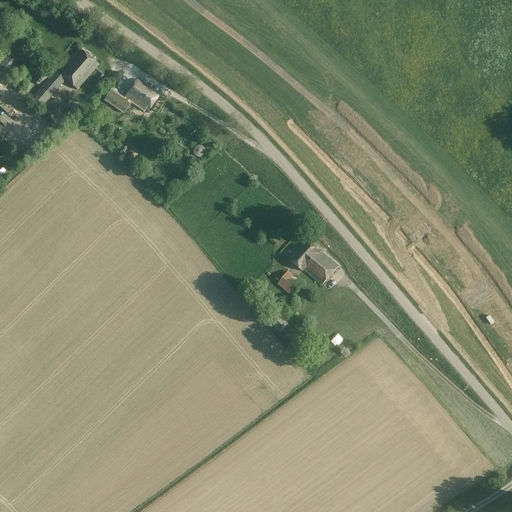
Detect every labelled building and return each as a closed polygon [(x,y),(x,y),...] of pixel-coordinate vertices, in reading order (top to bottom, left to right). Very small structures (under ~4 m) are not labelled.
[(28,49),(17,39),(0,57),(0,68),(5,74),(28,49)] [(99,65),(80,50),(59,74),(56,71),(49,79),(34,97),(44,106),(67,80),(78,89),(92,73),(99,65)] [(127,70),(124,74),(131,80),(135,75),(127,70)] [(111,90),(104,100),(124,114),(131,104),(131,103),(145,112),(146,110),(148,111),(159,95),(137,80),(126,96),(126,97),(124,99),(111,90)] [(68,111),(55,99),(44,112),(56,123),(68,111)] [(194,151),(193,152),(194,153),(194,154),(194,155),(195,156),(196,156),(196,157),(197,157),(198,157),(199,157),(200,157),(201,157),(202,157),(204,156),(204,155),(205,154),(205,153),(205,152),(205,151),(205,150),(205,149),(204,149),(204,148),(203,147),(202,146),(201,146),(200,146),(199,146),(198,146),(197,146),(196,146),(196,147),(195,148),(194,149),(194,150),(194,151)] [(339,267),(307,241),(289,260),(302,271),(304,270),(322,286),(339,267)] [(303,284),(288,272),(277,285),(293,297),(303,284)] [(288,324),(277,313),(268,322),(279,333),(288,324)]
